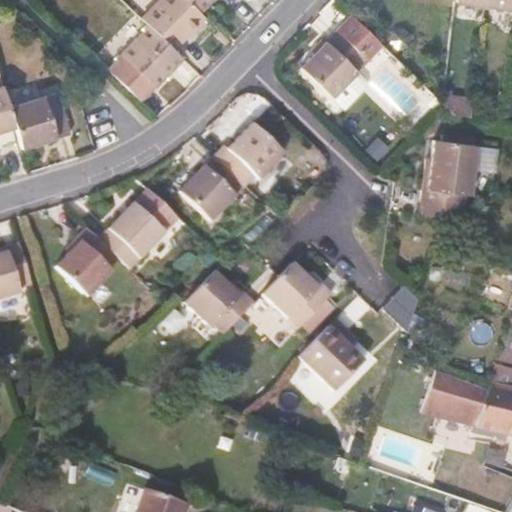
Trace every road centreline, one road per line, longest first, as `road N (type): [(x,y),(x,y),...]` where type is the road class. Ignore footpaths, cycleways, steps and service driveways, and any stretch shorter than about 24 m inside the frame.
road 1 (residential): [(0,199),(157,136),(242,59)]
road 2 (residential): [(242,59),(349,163),(333,238),(364,270)]
